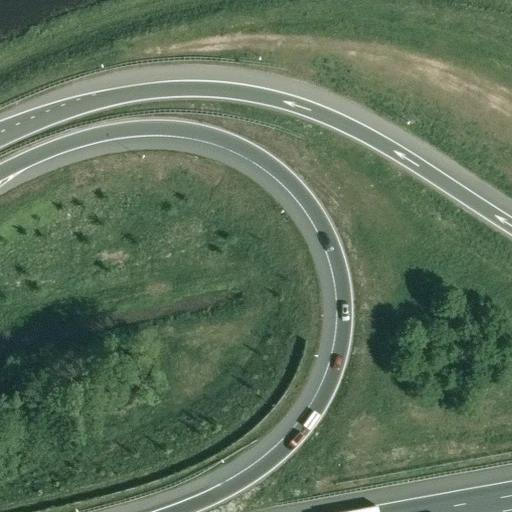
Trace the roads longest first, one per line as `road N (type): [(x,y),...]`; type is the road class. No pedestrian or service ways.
road 1 (motorway): [(0,173),(92,136),(185,130),(267,163),(327,233),(344,313),(320,405),(263,468),(176,511)]
road 2 (motorway): [(511,226),(343,125),(253,94),(133,92),(0,134)]
